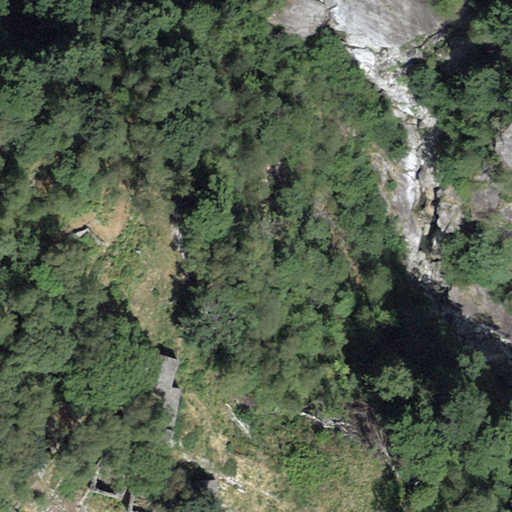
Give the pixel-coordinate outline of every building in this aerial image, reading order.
[(80,274),(65,274),(65,287),(80,287),(80,274)] [(81,295),(67,295),(67,307),(81,307),(81,295)] [(117,329),(99,309),(84,322),(103,343),(117,329)] [(96,361),(72,331),(55,344),(78,374),(96,361)] [(178,361),(151,354),(143,384),(152,387),(170,392),(171,387),(178,361)] [(35,385),(19,373),(0,396),(0,403),(12,413),(35,385)] [(180,390),(171,387),(170,392),(152,387),(143,419),(171,426),(180,390)] [(83,394),(53,395),(54,421),(83,420),(83,394)] [(135,428),(113,418),(101,448),(123,457),(135,428)] [(64,431),(48,430),(47,448),(63,449),(64,431)] [(45,461),(20,443),(0,470),(0,483),(19,497),(45,461)] [(215,479),(198,481),(200,502),(217,501),(215,479)]
